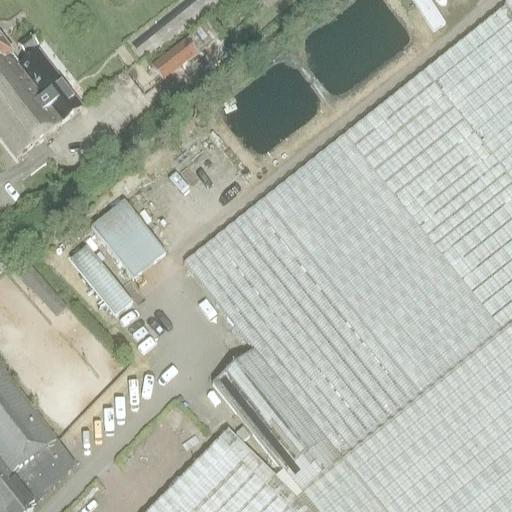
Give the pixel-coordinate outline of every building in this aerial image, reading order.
[(415,0),(432,33),(445,26),(431,0),(415,0)] [(511,511),(511,4),(505,10),(184,267),(254,354),(213,387),(240,422),(301,497),(297,501),(229,434),(155,511),(511,511)] [(208,23),(154,67),(165,81),(220,38),(208,23)] [(30,36),(17,46),(25,57),(38,47),(30,36)] [(0,139),(16,161),(82,110),(38,52),(20,66),(13,57),(0,40),(0,139)] [(165,255),(123,203),(90,230),(132,282),(165,255)] [(70,263),(115,318),(132,304),(87,249),(70,263)] [(55,318),(68,307),(30,264),(18,275),(55,318)] [(0,511),(32,511),(80,476),(0,370),(0,511)] [(148,457),(157,466),(197,427),(188,418),(177,429),(166,417),(131,451),(142,463),(148,457)] [(243,444),(250,439),(243,430),(236,436),(243,444)]
